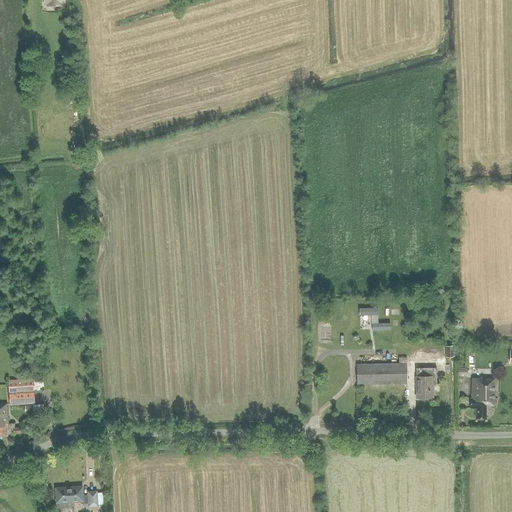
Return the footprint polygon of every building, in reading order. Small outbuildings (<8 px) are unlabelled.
[(32,55),(33,87),(40,87),(39,55),(32,55)] [(454,357),(453,346),(445,346),(446,357),(454,357)] [(407,383),(407,362),(406,357),(399,358),(399,363),(356,363),(357,384),(407,383)] [(432,398),(432,376),(423,376),(423,371),(409,371),(409,383),(416,383),(416,398),(432,398)] [(496,404),(496,377),(471,377),(471,398),(470,398),(470,408),(475,408),(475,417),(486,417),(486,404),(496,404)] [(7,380),(9,392),(10,405),(35,404),(32,379),(7,380)] [(0,435),(7,436),(7,432),(9,432),(9,433),(13,433),(13,434),(20,433),(20,428),(12,428),(12,427),(7,427),(6,424),(8,424),(7,404),(0,404),(0,435)] [(98,506),(97,491),(87,491),(87,495),(84,495),(83,486),(55,487),(56,503),(59,503),(59,508),(74,507),(74,502),(82,502),(82,504),(88,503),(88,507),(98,506)]
